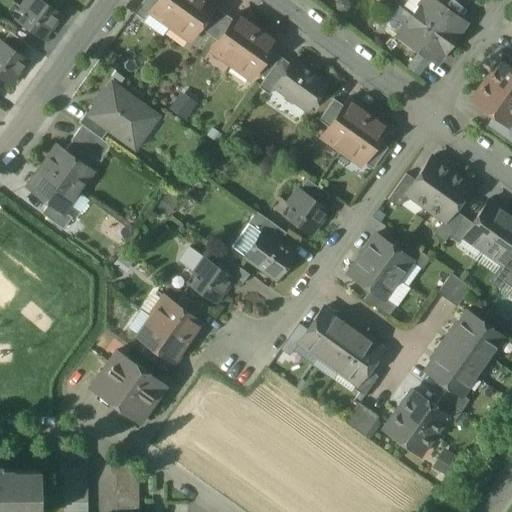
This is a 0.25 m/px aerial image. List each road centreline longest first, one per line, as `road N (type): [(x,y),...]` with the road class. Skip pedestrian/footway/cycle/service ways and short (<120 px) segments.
road 1 (residential): [(431,117),(316,280)]
road 2 (residential): [(431,117),(276,0)]
road 3 (residential): [(116,0),(0,153)]
road 4 (residential): [(431,117),(511,2)]
